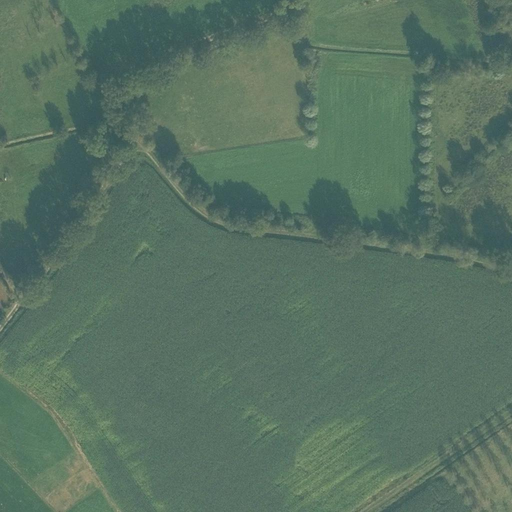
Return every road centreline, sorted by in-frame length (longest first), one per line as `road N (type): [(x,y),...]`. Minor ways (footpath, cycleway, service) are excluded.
road 1 (track): [(276,0),(117,73),(108,89),(111,109),(179,196),(241,225),(422,244),(511,267)]
road 2 (track): [(362,511),(511,409)]
